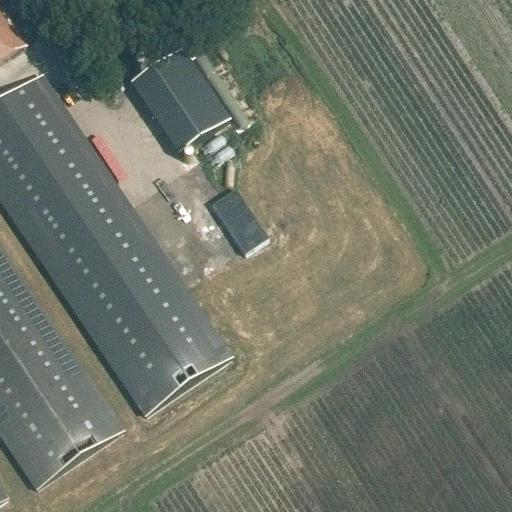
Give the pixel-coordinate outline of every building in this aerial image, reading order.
[(0,67),(29,49),(0,5),(0,67)] [(179,160),(230,126),(182,55),(131,89),(179,160)] [(41,81),(0,108),(0,203),(146,421),(231,363),(41,81)] [(207,238),(186,246),(196,274),(218,267),(207,238)] [(0,437),(38,494),(123,436),(0,253),(0,437)]
